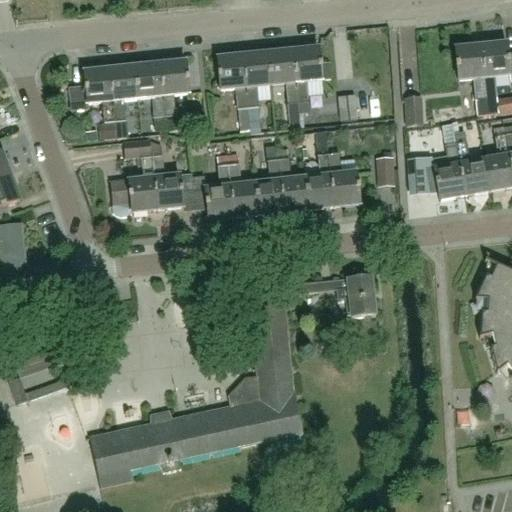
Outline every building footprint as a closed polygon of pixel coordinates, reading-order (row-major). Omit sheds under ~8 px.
[(511,57),(508,58),(507,47),(480,49),(488,117),(498,116),(495,80),(510,78),(511,85),(511,57)] [(477,118),(488,117),(480,49),(456,52),(459,84),(473,82),(477,118)] [(322,84),(331,83),(330,67),(321,68),(319,52),(293,55),(298,107),(308,106),(306,86),(322,84)] [(288,108),(298,107),(293,55),(268,57),(271,89),(286,87),(288,108)] [(243,60),(248,112),(258,111),(256,90),(271,89),(268,57),(243,60)] [(243,60),(235,61),(217,62),(220,93),(235,92),(237,113),(248,112),(243,60)] [(160,67),(165,120),(176,119),(174,98),(188,96),(185,65),(160,67)] [(135,70),(138,102),(152,100),(155,121),(165,120),(160,67),(135,70)] [(109,73),(115,124),(125,123),(123,103),(138,102),(135,70),(109,73)] [(115,124),(109,73),(84,75),(86,90),(70,92),(72,114),(88,112),(88,107),(102,106),(104,125),(115,124)] [(356,99),(351,99),(340,100),(341,124),(358,123),(356,99)] [(422,101),(406,102),(407,130),(423,129),(422,101)] [(299,119),(299,116),(298,107),(288,108),(289,121),(299,120),(299,119)] [(425,121),(441,124),(443,111),(428,108),(425,121)] [(439,194),(441,204),(466,199),(456,148),(455,138),(454,129),(443,131),(446,150),(449,170),(435,173),(434,167),(422,168),(421,163),(409,164),(410,176),(422,175),(424,195),(439,194)] [(456,148),(466,199),(491,195),(485,164),(471,166),(465,137),(455,138),(456,148)] [(485,164),(491,195),(511,190),(511,171),(506,139),(495,141),(499,161),(485,164)] [(125,146),(126,158),(126,162),(152,159),(151,144),(125,146)] [(0,183),(12,179),(2,154),(0,155),(0,183)] [(340,157),(328,159),(334,210),(359,208),(356,176),(342,178),(340,157)] [(162,159),(152,160),(158,213),(183,211),(181,195),(182,195),(182,194),(193,193),(192,180),(192,177),(164,180),(162,159)] [(306,181),(309,213),(334,210),(328,159),(318,160),(320,180),(306,181)] [(131,216),(158,213),(152,160),(141,161),(143,182),(111,185),(113,207),(112,209),(112,215),(117,218),(122,219),(127,218),(131,216)] [(394,161),(378,161),(379,190),(396,189),(394,161)] [(290,162),(278,164),(284,215),(309,213),(306,181),(292,182),(290,162)] [(270,184),(256,186),(259,218),(284,215),(278,164),(268,165),(270,184)] [(240,167),(229,168),(234,220),(259,218),(256,186),(242,187),(240,167)] [(208,223),(234,220),(229,168),(218,170),(220,190),(205,191),(204,179),(192,180),(193,193),(205,192),(208,223)] [(20,203),(12,179),(0,183),(0,221),(12,216),(9,207),(20,203)] [(387,193),(388,215),(403,214),(402,192),(387,193)] [(41,268),(26,270),(22,228),(0,230),(0,290),(21,288),(23,305),(44,303),(41,268)] [(511,274),(496,267),(490,280),(485,278),(475,302),(487,303),(487,315),(481,314),(479,341),(491,337),(494,349),(489,350),(496,376),(506,368),(511,376),(511,379),(509,381),(511,385),(511,274)] [(372,279),(347,282),(347,283),(331,284),(331,285),(337,285),(338,292),(337,292),(339,303),(346,302),(348,317),(352,317),(352,320),(376,318),(372,279)] [(297,289),(298,298),(321,295),(320,287),(323,286),(323,285),(319,286),(297,289)] [(246,382),(244,383),(227,399),(230,411),(172,424),(169,416),(151,420),(152,428),(91,442),(102,491),(134,484),(132,474),(161,468),(165,476),(182,472),(182,463),(303,435),(294,394),(285,311),(299,310),(298,298),(297,289),(249,294),(258,381),(246,382)] [(47,362),(25,369),(28,379),(50,371),(47,362)] [(31,395),(67,381),(62,369),(27,383),(31,395)] [(10,385),(15,401),(18,408),(29,405),(21,381),(10,385)] [(70,406),(69,395),(35,397),(36,408),(70,406)]
